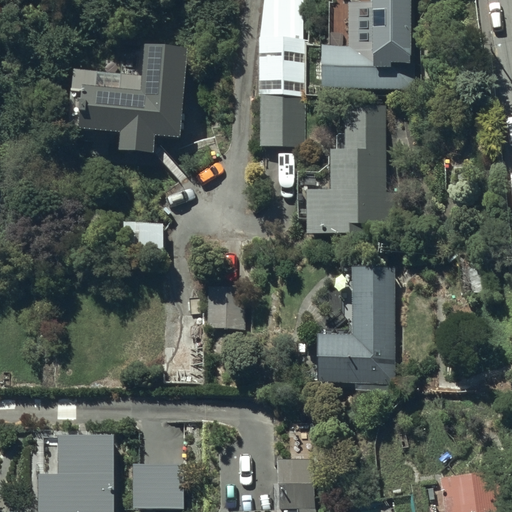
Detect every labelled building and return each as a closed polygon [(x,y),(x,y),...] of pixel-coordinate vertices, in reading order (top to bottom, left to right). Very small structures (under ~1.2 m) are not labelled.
[(352,57),(326,58),(327,95),(418,92),(415,0),(373,0),(374,11),(351,11),(352,57)] [(305,44),(263,45),(262,99),(303,99),(306,98),(305,44)] [(155,143),(181,145),(188,59),(152,56),(147,106),(90,101),(87,140),(129,144),(128,154),(154,156),(155,143)] [(303,99),(262,99),(261,152),(304,152),(303,99)] [(389,229),(387,110),(346,110),(347,157),(333,157),(334,200),(307,200),(308,241),(370,240),(369,229),(389,229)] [(164,233),(123,233),(123,263),(164,263),(164,233)] [(357,345),(323,345),(323,392),(398,392),(398,278),(357,279),(357,345)] [(248,290),(208,290),(207,335),(248,336),(248,290)] [(169,315),(69,316),(69,376),(129,376),(129,374),(163,374),(163,382),(193,382),(193,349),(169,349),(169,315)] [(116,511),(114,443),(63,445),(65,482),(38,483),(38,511),(116,511)] [(315,511),(312,465),(281,468),(284,511),(315,511)] [(188,509),(185,466),(135,469),(138,511),(188,509)] [(510,511),(507,485),(443,493),(445,511),(510,511)]
